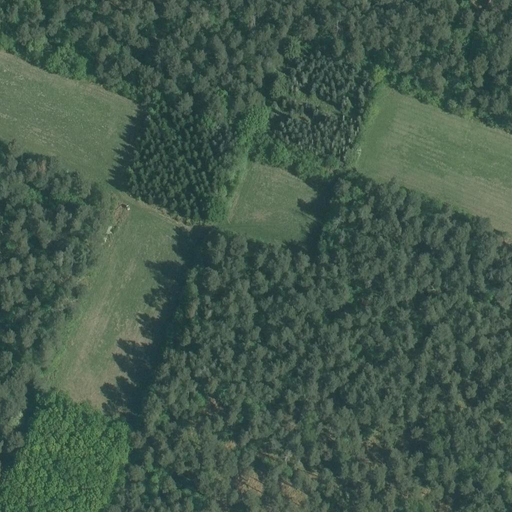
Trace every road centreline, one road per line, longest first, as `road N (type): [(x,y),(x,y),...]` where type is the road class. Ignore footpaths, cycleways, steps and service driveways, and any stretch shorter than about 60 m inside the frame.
road 1 (track): [(296,0),(99,511)]
road 2 (track): [(320,511),(441,202)]
